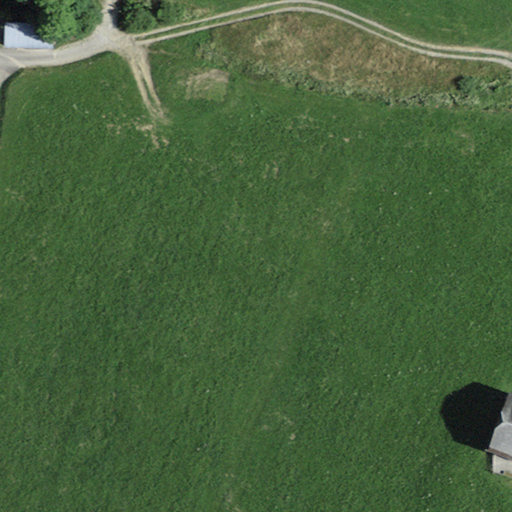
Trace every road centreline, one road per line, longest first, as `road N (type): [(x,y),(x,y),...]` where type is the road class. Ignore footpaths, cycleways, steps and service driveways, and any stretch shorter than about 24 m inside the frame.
road 1 (track): [(105,40),(309,3),(432,50),(511,60)]
road 2 (track): [(1,62),(66,55),(105,40),(113,0)]
